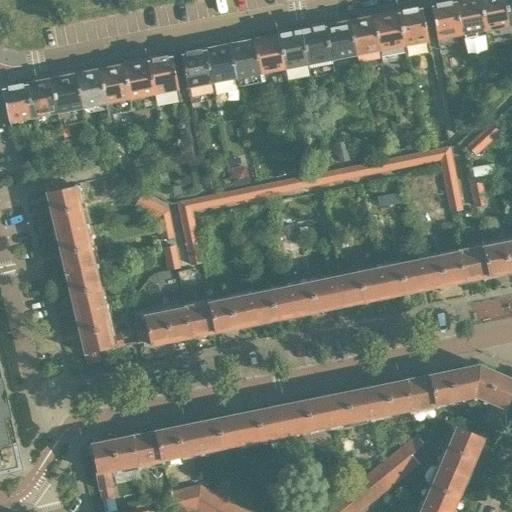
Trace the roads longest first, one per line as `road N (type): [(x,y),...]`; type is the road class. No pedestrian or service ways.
road 1 (residential): [(0,251),(31,388),(44,419),(64,433),(76,423),(487,337),(511,348)]
road 2 (residential): [(0,55),(45,57),(332,0)]
